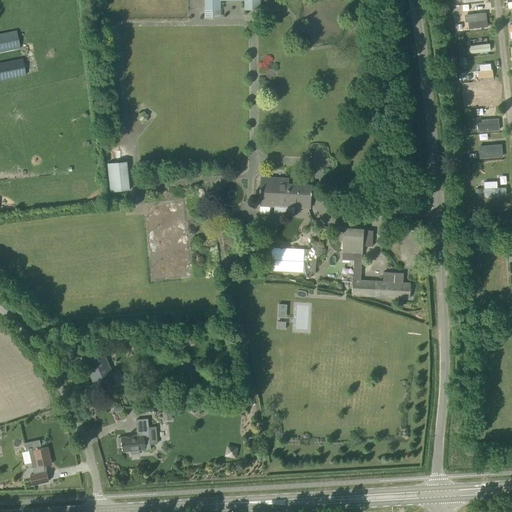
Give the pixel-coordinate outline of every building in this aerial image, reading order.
[(261,9),(260,0),(204,0),(205,10),(221,10),(220,1),(244,0),(244,10),(261,9)] [(467,28),(486,27),(485,12),(463,13),(464,22),(466,22),(467,28)] [(0,52),(20,49),(16,30),(0,33),(0,52)] [(467,44),(467,53),(489,52),(489,44),(467,44)] [(0,80),(26,75),(23,58),(0,62),(0,80)] [(476,77),(490,77),(490,64),(476,64),(476,77)] [(495,92),(474,93),(475,107),(496,106),(495,92)] [(498,118),(476,119),(476,131),(498,130),(498,118)] [(501,145),(477,144),(477,158),(501,158),(501,145)] [(109,192),(129,190),(126,161),(107,163),(109,192)] [(312,194),(313,186),(289,185),(289,179),(261,177),(260,191),(261,191),(260,205),(290,206),(290,207),(310,208),(310,201),(311,201),(312,194)] [(256,225),(245,225),(245,240),(255,240),(256,225)] [(410,298),(411,283),(403,283),(404,273),(383,272),(382,282),(361,280),(363,246),(372,246),(373,231),(364,230),(364,228),(340,227),(339,241),(343,241),(342,260),(354,260),(352,295),(410,298)] [(312,247),(310,249),(269,247),(268,271),(315,273),(316,257),(317,256),(319,255),(320,254),(321,253),(322,252),(322,250),(322,249),(322,248),(321,247),(319,246),(318,245),(317,245),(315,245),(314,245),(313,245),(312,247)] [(285,329),(285,303),(276,303),(276,329),(285,329)] [(125,347),(142,346),(141,339),(125,340),(125,347)] [(111,373),(100,348),(82,356),(94,381),(101,378),(106,387),(123,380),(118,370),(111,373)] [(163,420),(173,419),(172,411),(162,412),(163,420)] [(151,449),(150,445),(150,444),(157,444),(156,427),(148,427),(147,418),(136,420),(137,436),(121,437),(121,438),(118,438),(119,446),(122,446),(123,452),(131,451),(131,454),(140,453),(140,450),(151,449)] [(45,472),(43,466),(51,464),(48,447),(42,448),(40,440),(24,443),(26,451),(29,451),(34,474),(30,475),(32,485),(49,481),(46,471),(45,472)] [(225,456),(237,457),(238,447),(225,446),(225,456)]
